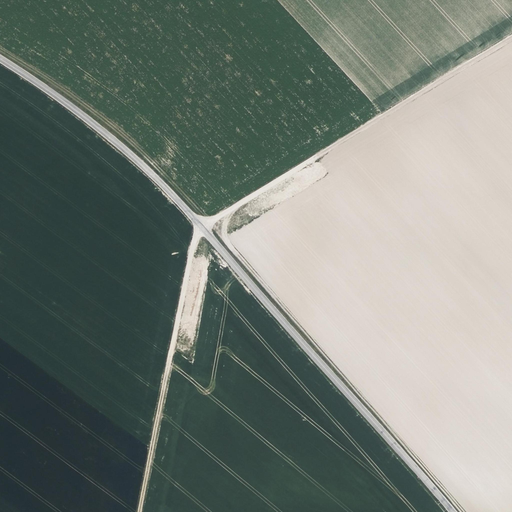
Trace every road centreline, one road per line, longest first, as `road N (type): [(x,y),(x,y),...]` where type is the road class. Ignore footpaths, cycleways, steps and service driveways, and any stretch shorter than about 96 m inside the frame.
road 1 (tertiary): [(452,511),(133,155),(0,59)]
road 2 (track): [(511,37),(319,153)]
road 3 (track): [(139,511),(171,354)]
